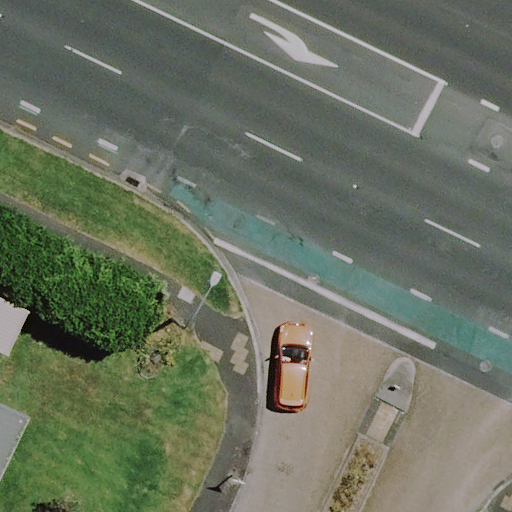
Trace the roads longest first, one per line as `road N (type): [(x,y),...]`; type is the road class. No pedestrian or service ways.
road 1 (secondary): [(511,160),(177,0)]
road 2 (residential): [(511,201),(352,511)]
